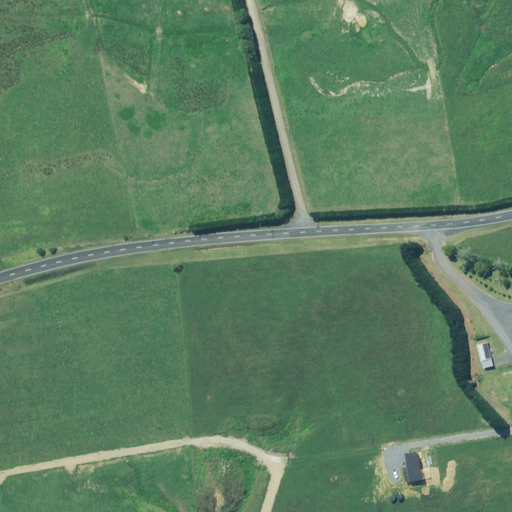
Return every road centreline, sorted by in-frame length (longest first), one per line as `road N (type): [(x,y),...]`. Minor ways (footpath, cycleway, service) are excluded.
road 1 (unclassified): [(0,278),(139,247),(305,232)]
road 2 (unclassified): [(305,232),(249,0)]
road 3 (unclassified): [(305,232),(511,215)]
